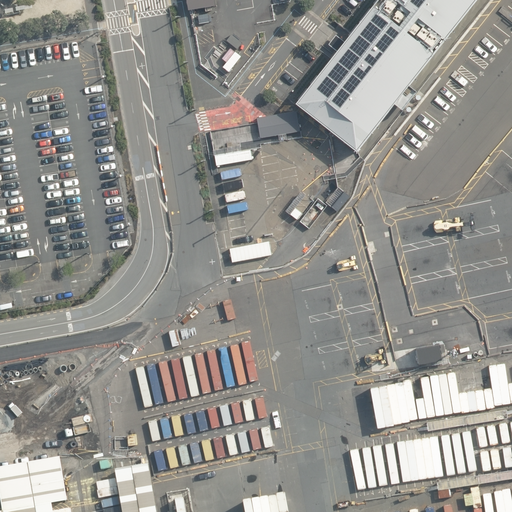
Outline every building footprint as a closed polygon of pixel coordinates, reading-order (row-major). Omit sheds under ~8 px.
[(217,6),(215,0),(188,0),(190,11),(217,6)] [(381,0),(299,105),(360,152),(479,0),(381,0)] [(78,24),(0,37),(0,215),(3,232),(111,213),(78,24)] [(293,180),(299,178),(320,175),(320,177),(338,174),(331,134),(313,137),(313,139),(293,142),(287,143),(286,140),(288,140),(287,134),(301,132),(297,112),(258,118),(261,138),(279,135),(280,141),(262,144),(263,147),(255,149),(257,161),(265,160),(266,168),(258,169),(260,182),(269,181),(269,184),(285,181),(286,187),(278,189),(280,199),(295,196),(293,180)] [(215,151),(217,166),(253,160),(251,150),(243,152),(241,146),(215,151)] [(193,156),(182,158),(185,182),(196,181),(193,156)] [(254,164),(218,171),(222,191),(258,185),(254,164)] [(200,187),(186,189),(192,224),(205,222),(200,187)] [(338,212),(351,197),(339,187),(327,202),(338,212)] [(314,202),(302,192),(287,211),(298,220),(303,213),(304,214),(314,202)] [(284,231),(278,195),(257,199),(257,201),(251,202),(257,234),(263,233),(263,235),(265,235),(266,236),(282,234),(281,232),(284,231)] [(257,234),(251,202),(251,200),(241,201),(244,222),(243,222),(243,224),(245,224),(248,242),(258,240),(257,234)] [(243,243),(236,202),(224,205),(224,209),(219,210),(221,220),(226,219),(230,245),(232,245),(232,246),(235,246),(234,244),(243,243)] [(440,215),(444,237),(367,251),(376,300),(511,275),(511,223),(483,229),(479,208),(440,215)] [(307,253),(303,233),(284,236),(276,238),(277,244),(285,243),(287,256),(307,253)] [(285,265),(282,246),(260,249),(258,241),(249,242),(250,251),(242,252),(242,254),(240,255),(241,259),(243,258),(245,272),(285,265)] [(80,257),(67,259),(69,268),(81,266),(80,257)] [(216,280),(175,286),(177,297),(218,291),(216,280)] [(213,294),(172,300),(174,310),(214,305),(213,294)] [(212,312),(171,318),(173,329),(213,324),(212,312)] [(133,316),(0,338),(0,420),(146,395),(133,316)] [(448,353),(446,344),(418,349),(421,365),(432,363),(433,366),(448,363),(447,353),(448,353)] [(230,419),(194,424),(202,476),(238,470),(230,419)] [(0,511),(50,511),(49,504),(65,502),(57,458),(0,468),(0,511)] [(158,511),(150,464),(117,470),(124,511),(158,511)]
